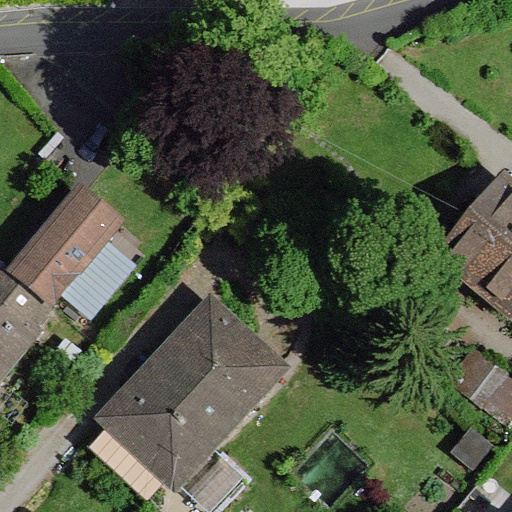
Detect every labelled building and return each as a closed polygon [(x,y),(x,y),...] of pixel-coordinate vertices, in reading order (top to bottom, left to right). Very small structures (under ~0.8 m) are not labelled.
[(511,196),(508,194),(451,261),(511,311),(511,196)] [(81,199),(16,277),(53,307),(117,228),(81,199)] [(0,296),(0,379),(2,381),(40,335),(33,330),(53,307),(16,277),(0,296)] [(283,374),(216,312),(112,423),(116,427),(172,481),(178,486),(283,374)] [(496,409),(511,387),(511,384),(476,359),(458,382),(496,409)] [(511,387),(496,409),(490,416),(511,432),(511,387)] [(172,481),(116,427),(94,450),(152,504),(172,481)]
